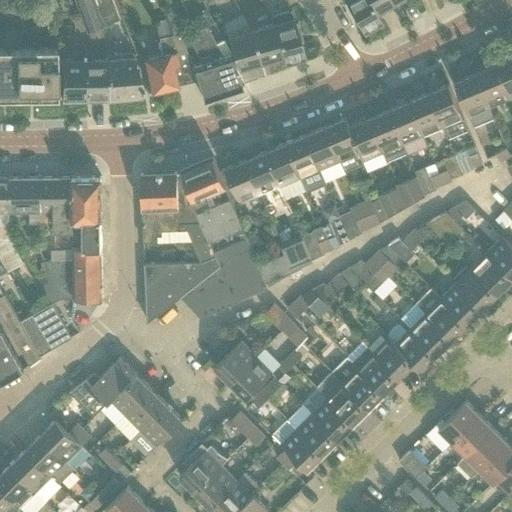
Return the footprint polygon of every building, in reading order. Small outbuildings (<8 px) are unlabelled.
[(73,0),(83,26),(84,31),(102,24),(117,18),(110,0),(73,0)] [(380,21),(367,0),(343,0),(345,3),(343,4),(348,12),(350,11),(362,32),(380,21)] [(389,0),(367,0),(380,21),(381,21),(376,11),(391,2),(389,0)] [(271,16),(270,16),(273,24),(281,55),(283,62),(286,61),(304,56),(298,35),(297,33),(299,32),(297,24),(294,25),(290,10),(290,11),(271,16)] [(172,16),(167,18),(169,24),(174,44),(179,64),(173,65),(177,85),(197,80),(201,95),(202,99),(222,93),(211,59),(195,30),(186,33),(200,61),(191,64),(175,23),(172,16)] [(162,52),(143,57),(147,72),(152,91),(177,85),(173,65),(179,64),(177,59),(174,44),(169,24),(167,18),(154,21),(158,37),(162,52)] [(85,33),(83,43),(83,56),(102,56),(103,56),(102,24),(84,31),(85,32),(85,33)] [(270,25),(250,30),(260,65),(269,62),(268,59),(277,57),(281,56),(281,55),(273,24),(272,24),(270,25)] [(206,26),(195,30),(211,59),(222,93),(242,86),(236,68),(230,52),(223,39),(215,43),(206,26)] [(260,65),(250,30),(227,37),(236,68),(250,64),(251,67),(260,65)] [(85,32),(76,32),(76,43),(83,43),(85,33),(85,32)] [(72,57),(59,57),(60,76),(60,86),(60,96),(80,96),(80,57),(83,56),(83,43),(76,43),(71,43),(72,57)] [(0,48),(0,97),(16,97),(26,97),(56,96),(56,76),(55,47),(0,48)] [(103,56),(102,56),(102,96),(110,95),(140,93),(139,74),(135,74),(133,54),(107,56),(103,56)] [(102,56),(80,57),(80,96),(102,95),(102,56)] [(511,56),(494,64),(508,98),(511,96),(511,56)] [(494,64),(474,73),(489,107),(508,98),(494,64)] [(489,107),(474,73),(454,82),(473,126),(493,118),(489,107)] [(449,83),(428,92),(442,126),(447,137),(467,129),(452,92),(449,83)] [(428,92),(408,101),(423,135),(442,126),(428,92)] [(408,101),(388,109),(405,151),(407,156),(427,147),(422,135),(423,135),(408,101)] [(388,109),(368,117),(382,152),(386,160),(405,151),(388,109)] [(346,117),(325,125),(339,160),(344,171),(364,163),(363,160),(349,126),(346,117)] [(368,117),(349,126),(363,160),(382,152),(368,117)] [(325,126),(305,134),(319,168),(339,160),(325,126)] [(305,134),(285,143),(299,177),(304,188),(324,180),(319,168),(305,134)] [(285,143),(265,151),(280,185),(299,177),(285,143)] [(495,153),(500,161),(510,155),(505,146),(495,153)] [(265,151),(245,160),(259,194),(280,185),(265,151)] [(468,155),(473,166),(482,163),(477,151),(468,155)] [(455,153),(434,162),(439,173),(443,183),(452,179),(451,178),(463,173),(455,153)] [(177,205),(172,206),(176,294),(200,294),(201,306),(220,305),(220,299),(226,299),(226,291),(220,291),(217,204),(201,205),(201,193),(211,192),(226,186),(214,157),(201,163),(201,170),(182,171),(183,177),(177,177),(177,199),(177,205)] [(259,194),(245,160),(225,168),(239,202),(259,194)] [(427,166),(415,171),(416,176),(424,193),(436,188),(435,186),(431,176),(427,166)] [(177,172),(141,173),(142,200),(177,199),(177,172)] [(439,173),(431,176),(435,186),(443,183),(439,173)] [(40,176),(9,177),(9,210),(40,210),(40,176)] [(40,176),(40,210),(53,209),(53,230),(68,230),(70,230),(71,230),(71,218),(70,218),(69,176),(40,176)] [(72,245),(72,246),(72,260),(73,297),(102,297),(101,214),(101,176),(69,176),(70,218),(71,218),(71,230),(70,230),(72,245)] [(416,176),(396,184),(397,185),(397,186),(406,207),(424,196),(425,195),(424,193),(416,176)] [(9,228),(9,210),(9,177),(0,177),(0,257),(7,270),(24,261),(10,237),(14,235),(9,228)] [(397,186),(378,195),(379,198),(388,217),(406,207),(397,186)] [(369,199),(358,204),(364,216),(362,216),(367,227),(379,222),(388,217),(379,198),(370,202),(370,201),(369,199)] [(466,199),(454,206),(462,214),(462,215),(466,219),(475,209),(466,199)] [(358,204),(350,207),(355,219),(360,230),(367,227),(362,216),(364,216),(358,204)] [(453,206),(447,212),(456,221),(462,215),(462,214),(454,206),(453,206)] [(456,221),(447,212),(446,210),(426,222),(448,243),(463,228),(456,221)] [(350,212),(340,216),(340,218),(349,239),(360,232),(350,212)] [(231,217),(224,220),(229,231),(236,228),(231,217)] [(329,221),(319,225),(330,249),(339,245),(340,244),(342,242),(349,239),(340,218),(331,222),(329,223),(329,221)] [(302,235),(301,236),(312,260),(313,260),(312,259),(325,253),(324,251),(330,249),(319,225),(312,228),(313,230),(302,235)] [(236,228),(229,231),(233,243),(241,239),(236,228)] [(414,229),(408,235),(417,244),(423,238),(414,229)] [(417,244),(408,235),(402,241),(410,250),(417,244)] [(290,240),(281,244),(284,253),(287,260),(292,271),(300,267),(300,266),(301,266),(301,265),(312,260),(301,236),(290,240)] [(511,246),(502,236),(486,252),(511,278),(511,277),(511,246)] [(398,238),(388,244),(405,261),(413,253),(410,250),(402,241),(400,240),(398,238)] [(379,249),(370,258),(388,276),(397,267),(379,249)] [(246,252),(234,257),(234,258),(239,269),(244,280),(245,283),(257,278),(246,252)] [(486,252),(470,268),(497,293),(511,278),(486,252)] [(32,253),(27,256),(31,263),(36,260),(32,253)] [(284,253),(259,264),(262,271),(268,286),(286,276),(284,274),(292,271),(287,260),(284,253)] [(234,258),(227,261),(232,272),(239,269),(234,258)] [(350,266),(348,268),(367,286),(368,287),(372,292),(388,276),(370,258),(365,263),(361,259),(350,266)] [(72,260),(45,261),(46,263),(49,272),(52,282),(61,298),(73,297),(72,260)] [(470,268),(455,282),(482,308),(497,293),(470,268)] [(239,269),(232,272),(236,283),(244,280),(239,269)] [(49,272),(38,278),(52,303),(61,298),(52,282),(49,272)] [(338,274),(331,281),(340,289),(347,282),(338,274)] [(257,278),(245,283),(250,294),(261,289),(257,278)] [(340,289),(331,281),(325,286),(334,295),(340,289)] [(455,282),(441,297),(467,323),(482,308),(455,282)] [(431,287),(415,303),(425,313),(451,339),(467,323),(441,297),(431,287)] [(0,311),(30,364),(41,356),(40,355),(39,353),(20,320),(20,319),(5,294),(3,295),(0,289),(0,311)] [(300,296),(293,303),(301,311),(308,304),(315,311),(323,303),(310,290),(302,298),(300,296)] [(52,303),(32,314),(41,329),(60,318),(52,303)] [(293,303),(288,308),(295,316),(301,311),(293,303)] [(274,304),(266,312),(282,329),(290,321),(274,304)] [(425,313),(409,328),(435,355),(451,339),(425,313)] [(32,314),(20,320),(39,353),(47,349),(48,350),(52,348),(51,346),(41,329),(32,314)] [(60,318),(41,329),(51,346),(52,348),(61,343),(60,341),(68,337),(69,338),(71,337),(70,335),(60,318)] [(290,321),(282,329),(298,345),(306,337),(290,321)] [(388,336),(388,337),(420,370),(435,355),(409,328),(407,331),(401,324),(396,325),(388,332),(388,336)] [(0,385),(0,384),(0,381),(23,368),(13,351),(4,335),(0,327),(0,385)] [(380,335),(368,347),(398,378),(413,363),(420,370),(388,337),(385,339),(380,335)] [(214,367),(229,382),(255,356),(240,341),(214,367)] [(362,342),(347,357),(383,393),(398,378),(368,347),(362,342)] [(294,349),(286,357),(293,363),(301,355),(294,349)] [(255,356),(229,382),(245,398),(271,372),(255,356)] [(94,372),(69,391),(93,416),(107,402),(110,400),(136,373),(120,357),(99,378),(94,372)] [(286,357),(278,365),(285,371),(293,363),(286,357)] [(347,357),(331,372),(368,409),(383,393),(347,357)] [(316,387),(327,398),(352,424),(368,409),(331,372),(316,387)] [(110,400),(125,414),(151,388),(136,373),(110,400)] [(268,384),(260,392),(266,398),(274,390),(277,393),(285,385),(276,376),(268,384)] [(125,414),(140,430),(166,403),(151,388),(125,414)] [(260,392),(252,400),(258,406),(266,398),(260,392)] [(327,398),(311,413),(337,439),(352,424),(327,398)] [(438,427),(452,441),(479,414),(465,400),(438,427)] [(166,403),(140,430),(156,445),(182,419),(166,403)] [(303,404),(287,420),(322,454),(337,439),(311,413),(303,404)] [(240,412),(232,420),(249,437),(257,428),(240,412)] [(452,441),(466,455),(493,428),(479,414),(452,441)] [(56,419),(40,434),(66,460),(74,468),(74,469),(90,453),(86,449),(82,445),(90,436),(77,423),(69,432),(56,419)] [(287,420),(272,435),(272,436),(280,444),(285,448),(276,457),(289,470),(297,461),(306,470),(322,454),(287,420)] [(257,428),(249,437),(255,443),(263,435),(257,428)] [(466,455),(458,463),(471,477),(480,468),(506,441),(493,428),(466,455)] [(40,434),(25,449),(51,476),(59,483),(74,468),(66,460),(40,434)] [(480,468),(493,481),(511,462),(511,446),(506,441),(480,468)] [(188,467),(179,476),(194,491),(220,465),(227,458),(218,451),(211,444),(206,448),(201,443),(192,452),(182,462),(183,463),(183,462),(188,467)] [(99,453),(108,462),(114,456),(105,447),(99,453)] [(398,460),(416,477),(422,470),(427,466),(409,448),(398,460)] [(25,449),(9,465),(36,491),(51,476),(25,449)] [(114,456),(108,462),(116,471),(122,464),(114,456)] [(497,478),(510,491),(511,489),(511,462),(493,481),(493,482),(497,478)] [(9,465),(0,474),(0,485),(20,506),(36,491),(9,465)] [(194,491),(210,507),(236,481),(220,465),(194,491)] [(422,470),(416,477),(425,486),(431,479),(422,470)] [(210,507),(215,511),(234,511),(253,493),(259,487),(244,472),(236,481),(210,507)] [(108,484),(98,493),(104,499),(114,490),(113,490),(108,484)] [(0,485),(0,511),(14,511),(20,506),(0,485)] [(104,509),(100,511),(134,511),(144,503),(127,486),(125,488),(113,500),(104,509)] [(409,492),(418,501),(424,494),(416,486),(409,492)] [(435,498),(442,504),(450,497),(443,490),(435,498)] [(98,493),(90,501),(96,507),(104,499),(98,493)] [(253,493),(234,511),(266,511),(269,509),(253,493)] [(424,494),(418,501),(426,509),(433,502),(424,494)] [(449,497),(443,504),(451,511),(458,506),(449,497)] [(134,511),(152,511),(144,503),(134,511)]
